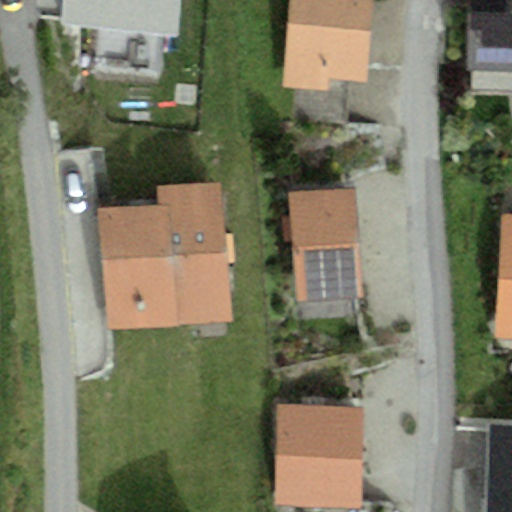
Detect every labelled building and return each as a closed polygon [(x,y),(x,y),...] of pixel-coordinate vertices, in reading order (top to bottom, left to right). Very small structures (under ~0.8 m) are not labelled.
[(58,0),(58,26),(179,28),(179,0),(58,0)] [(375,0),(287,0),(280,91),(327,99),(328,84),(367,89),(375,0)] [(511,0),(471,0),(465,76),(511,79),(511,0)] [(172,215),(98,215),(106,337),(178,340),(178,335),(230,331),(222,192),(170,194),(172,215)] [(356,202),(291,205),(295,303),(360,300),(356,202)] [(511,220),(503,220),(491,341),(511,343),(511,220)] [(363,413),(279,409),(274,507),(358,511),(363,413)] [(511,511),(511,427),(460,429),(462,511),(511,511)]
